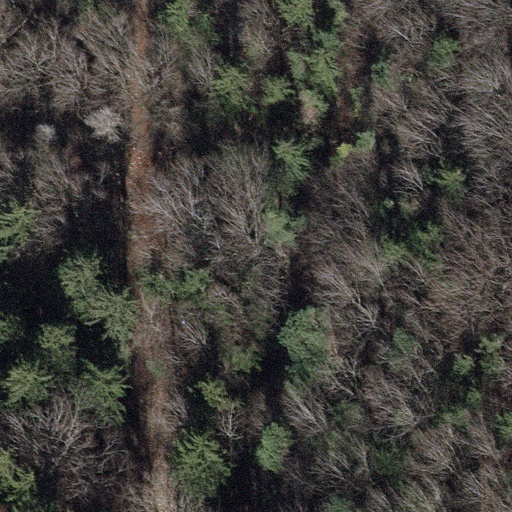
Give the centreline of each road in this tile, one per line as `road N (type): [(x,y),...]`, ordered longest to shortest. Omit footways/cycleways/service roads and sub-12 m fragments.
road 1 (track): [(241,511),(384,0)]
road 2 (track): [(133,0),(165,511)]
